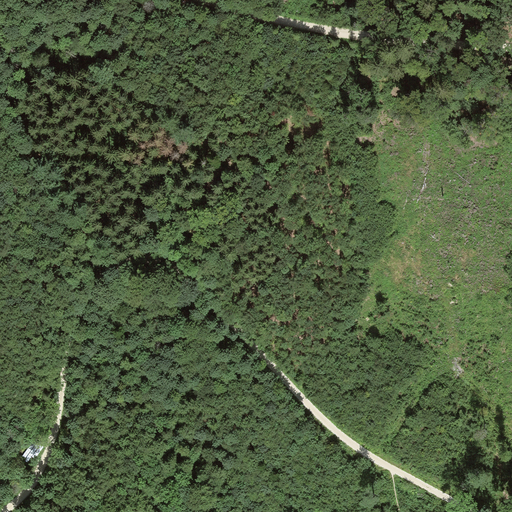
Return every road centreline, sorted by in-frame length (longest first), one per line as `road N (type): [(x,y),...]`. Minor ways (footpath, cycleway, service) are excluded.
road 1 (track): [(2,511),(43,467),(72,329),(89,291),(120,262),(148,256),(186,274),(327,423),(390,468)]
road 2 (track): [(206,0),(345,32),(511,47)]
